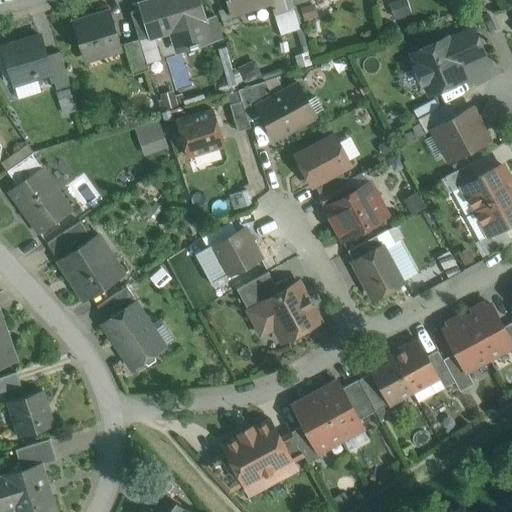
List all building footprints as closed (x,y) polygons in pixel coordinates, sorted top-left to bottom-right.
[(196,0),(153,0),(140,4),(142,8),(151,37),(176,29),(182,49),(190,46),(190,48),(197,46),(196,44),(209,40),(196,0)] [(270,0),(225,0),(231,16),(271,4),(270,0)] [(387,0),(394,18),(412,11),(407,0),(387,0)] [(142,8),(130,12),(138,39),(139,40),(151,37),(142,8)] [(109,14),(74,24),(84,58),(102,53),(101,49),(116,45),(117,48),(119,48),(109,14)] [(472,29),(447,40),(457,64),(483,53),(472,29)] [(40,35),(2,47),(12,83),(35,76),(36,78),(51,74),(51,73),(46,56),(40,35)] [(445,38),(413,52),(418,65),(414,66),(421,83),(425,81),(430,92),(463,78),(457,64),(447,40),(445,38)] [(138,39),(123,44),(132,74),(148,70),(139,40),(138,39)] [(59,52),(46,56),(51,73),(51,74),(56,90),(70,86),(59,52)] [(254,57),(237,64),(242,77),(259,70),(254,57)] [(264,80),(237,89),(241,100),(248,121),(260,114),(255,105),(273,96),(264,80)] [(273,96),(255,105),(260,114),(270,133),(277,130),(280,135),(310,119),(302,103),(307,100),(297,83),(273,96)] [(435,97),(413,109),(417,118),(439,106),(435,97)] [(241,100),(229,104),(237,131),(250,127),(248,121),(241,100)] [(439,106),(417,118),(425,132),(432,128),(456,115),(449,101),(439,106)] [(456,115),(432,128),(449,160),(488,139),(471,107),(456,115)] [(212,109),(176,120),(187,156),(223,145),(212,109)] [(133,126),(143,154),(167,145),(157,117),(133,126)] [(333,135),(296,156),(312,185),(340,170),(349,165),(333,135)] [(31,154),(7,171),(17,186),(41,168),(31,154)] [(469,163),(444,176),(452,191),(462,185),(477,177),(469,163)] [(477,177),(462,185),(475,210),(511,189),(511,176),(507,174),(501,164),(477,177)] [(71,210),(41,168),(17,186),(9,191),(39,233),(71,210)] [(340,170),(313,184),(319,194),(346,180),(340,170)] [(319,194),(318,195),(324,207),(355,190),(349,178),(346,180),(319,194)] [(355,190),(324,207),(342,240),(387,216),(369,182),(355,190)] [(236,207),(252,200),(246,186),(230,193),(236,207)] [(511,189),(475,210),(488,234),(503,226),(511,220),(511,189)] [(488,234),(478,239),(486,254),(510,240),(503,226),(488,234)] [(72,227),(46,243),(54,255),(79,239),(72,227)] [(244,228),(212,245),(228,275),(260,257),(244,228)] [(98,234),(58,260),(83,300),(124,274),(98,234)] [(376,235),(347,251),(353,261),(382,246),(376,235)] [(382,246),(353,261),(373,297),(403,281),(384,245),(382,246)] [(449,249),(437,254),(445,274),(457,269),(449,249)] [(268,271),(236,288),(248,311),(262,303),(261,302),(287,288),(282,280),(274,284),(268,271)] [(287,288),(261,302),(262,303),(274,327),(276,326),(284,339),(319,320),(298,282),(287,288)] [(126,287),(96,307),(103,316),(133,296),(126,287)] [(484,302),(470,310),(472,313),(466,316),(489,358),(511,346),(511,343),(503,327),(490,303),(486,306),(484,302)] [(135,303),(102,324),(132,369),(143,361),(147,364),(153,360),(153,355),(162,349),(148,327),(150,325),(135,303)] [(466,316),(461,319),(459,316),(445,323),(447,327),(443,329),(455,352),(465,371),(466,371),(489,358),(466,316)] [(0,321),(0,363),(13,359),(0,321)] [(511,321),(503,327),(511,343),(511,321)] [(418,341),(392,355),(412,391),(438,377),(426,356),(418,341)] [(442,360),(437,350),(426,356),(438,377),(444,388),(454,382),(442,360)] [(465,371),(455,352),(442,360),(454,382),(459,391),(473,384),(466,371),(465,371)] [(392,355),(369,367),(372,372),(389,404),(412,391),(392,355)] [(16,372),(0,377),(0,392),(20,385),(16,372)] [(372,372),(358,379),(375,411),(389,404),(372,372)] [(358,379),(341,388),(358,420),(375,411),(358,379)] [(337,381),(317,392),(342,438),(362,427),(358,420),(341,388),(337,381)] [(42,391),(7,402),(18,436),(53,425),(42,391)] [(317,392),(293,406),(303,425),(317,452),(318,451),(342,438),(317,392)] [(250,427),(239,433),(241,436),(223,445),(243,482),(247,490),(252,491),(292,469),(293,465),(291,461),(279,439),(269,420),(251,430),(250,427)] [(303,425),(291,432),(291,433),(292,433),(303,454),(308,463),(321,456),(318,451),(317,452),(303,425)] [(291,433),(279,439),(291,461),(303,454),(292,433),(291,433)] [(49,439),(15,450),(21,471),(41,465),(56,460),(49,439)] [(227,451),(204,464),(228,490),(243,482),(227,451)] [(21,471),(0,477),(0,511),(55,511),(41,465),(21,471)] [(189,511),(158,489),(140,511),(189,511)]
